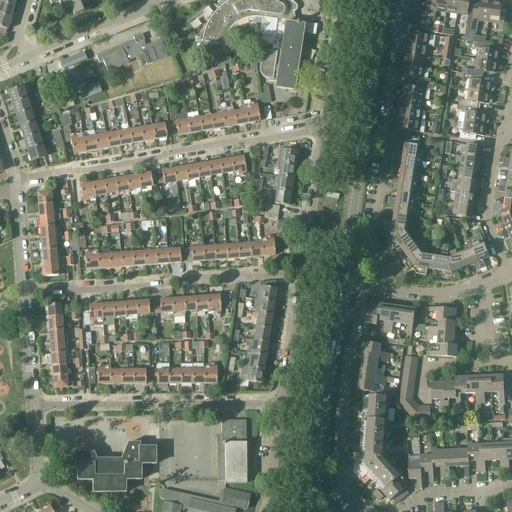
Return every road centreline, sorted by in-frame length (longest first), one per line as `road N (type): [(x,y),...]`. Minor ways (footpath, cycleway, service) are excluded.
road 1 (residential): [(15,182),(322,130)]
road 2 (residential): [(385,288),(373,241),(404,0)]
road 3 (tertiary): [(343,282),(385,0)]
road 4 (residential): [(24,290),(301,273)]
road 5 (residential): [(34,404),(279,403)]
road 6 (residential): [(367,511),(340,479),(362,285)]
road 7 (tertiary): [(311,511),(343,282)]
road 8 (residential): [(507,273),(487,219),(507,120)]
road 9 (unclassified): [(301,273),(322,130)]
road 10 (tertiary): [(26,55),(159,0)]
road 11 (unclassified): [(279,403),(301,273)]
